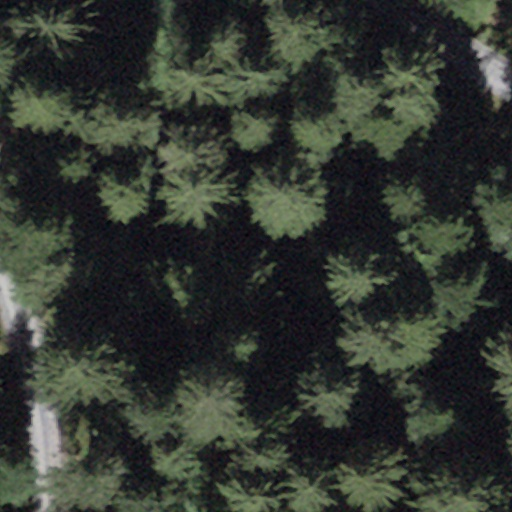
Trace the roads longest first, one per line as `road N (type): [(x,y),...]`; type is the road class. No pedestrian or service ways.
road 1 (track): [(36,511),(0,345)]
road 2 (track): [(395,0),(511,103)]
